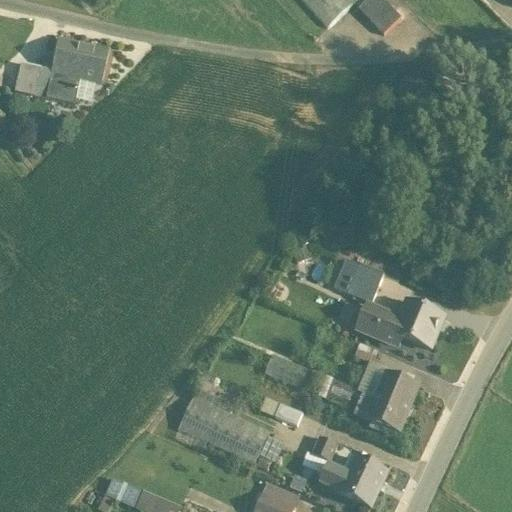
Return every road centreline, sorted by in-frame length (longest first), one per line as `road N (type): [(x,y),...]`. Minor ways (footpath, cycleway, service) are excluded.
road 1 (track): [(511,42),(398,68),(171,47),(0,4)]
road 2 (tertiary): [(414,511),(474,383),(511,324)]
